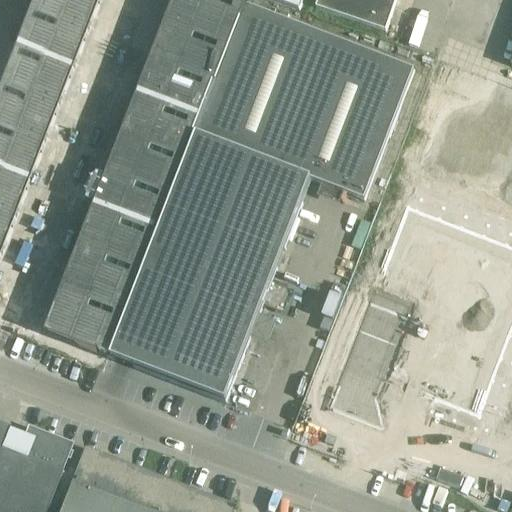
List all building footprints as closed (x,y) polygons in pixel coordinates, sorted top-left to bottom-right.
[(82,0),(43,0),(36,21),(84,39),(97,6),(82,0)] [(213,0),(185,0),(176,25),(225,43),(237,9),(213,0)] [(265,0),(302,13),(306,0),(265,0)] [(320,0),(317,10),(387,34),(398,0),(320,0)] [(215,93),(111,362),(226,406),(316,175),(368,195),(415,74),(248,9),(215,93)] [(33,20),(21,54),(69,72),(82,39),(33,20)] [(172,31),(159,65),(208,83),(221,49),(172,31)] [(19,57),(6,90),(55,109),(68,75),(19,57)] [(158,68),(146,102),(195,120),(207,86),(158,68)] [(2,95),(0,100),(0,132),(38,147),(51,114),(2,95)] [(144,105),(131,139),(180,157),(192,123),(144,105)] [(0,136),(0,175),(21,183),(34,150),(0,136)] [(128,143),(116,177),(165,195),(177,161),(128,143)] [(0,178),(0,217),(8,220),(21,187),(0,178)] [(115,181),(102,214),(151,232),(164,199),(115,181)] [(479,418),(511,330),(511,248),(407,208),(370,305),(404,318),(381,380),(433,400),(479,418)] [(102,217),(89,251),(138,269),(151,235),(102,217)] [(0,221),(0,248),(9,225),(0,221)] [(88,254),(76,288),(125,306),(137,272),(88,254)] [(74,292),(61,326),(110,344),(122,310),(74,292)] [(0,511),(47,511),(68,460),(69,460),(72,453),(70,452),(73,445),(72,445),(32,429),(28,428),(18,456),(3,451),(11,430),(0,425),(0,511)] [(233,511),(235,508),(85,450),(74,478),(78,480),(76,486),(71,484),(60,511),(233,511)]
